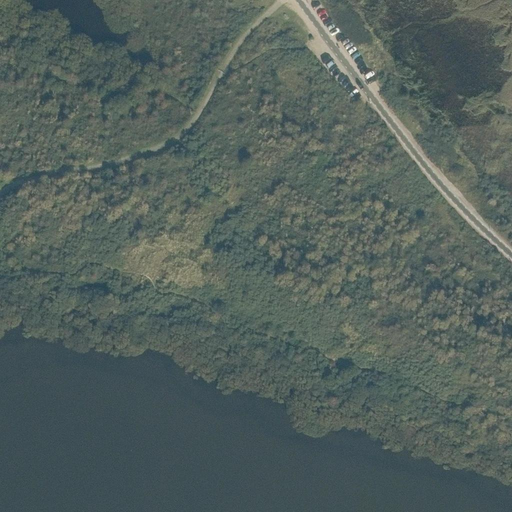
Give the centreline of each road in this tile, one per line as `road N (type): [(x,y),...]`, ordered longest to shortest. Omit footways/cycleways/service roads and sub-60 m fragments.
road 1 (unclassified): [(511,257),(435,179),(297,0)]
road 2 (track): [(0,195),(21,181),(162,148),(188,127),(219,77)]
